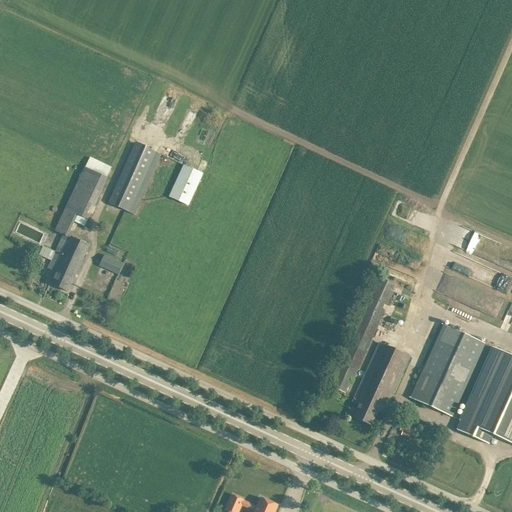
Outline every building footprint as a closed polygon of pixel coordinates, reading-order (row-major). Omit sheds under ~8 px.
[(108,202),(134,214),(161,155),(154,152),(134,143),(108,202)] [(168,197),(188,206),(203,174),(182,165),(168,197)] [(62,235),(52,259),(47,268),(55,271),(49,283),(67,291),(89,245),(66,235),(75,215),(86,220),(106,176),(84,166),(62,215),(54,231),(62,235)] [(108,246),(106,251),(117,256),(119,251),(108,246)] [(99,266),(119,275),(124,264),(104,255),(99,266)] [(360,317),(335,374),(329,386),(345,394),(351,382),(352,382),(377,324),(395,285),(378,278),(360,317)] [(410,399),(451,417),(452,417),(484,344),(443,326),(410,399)] [(384,414),(400,377),(410,357),(379,343),(370,363),(357,389),(358,390),(353,400),(360,403),(353,418),(371,425),(377,411),(384,414)] [(456,430),(488,444),(492,435),(511,444),(511,355),(493,348),(456,430)] [(399,430),(410,435),(413,428),(402,423),(399,430)] [(231,495),(227,504),(239,510),(240,510),(242,505),(243,501),(244,501),(244,500),(231,495)] [(255,511),(254,511),(274,511),(278,505),(260,498),(257,506),(255,511)]
